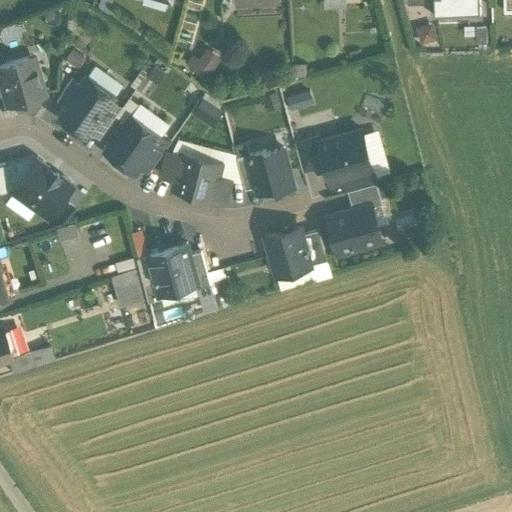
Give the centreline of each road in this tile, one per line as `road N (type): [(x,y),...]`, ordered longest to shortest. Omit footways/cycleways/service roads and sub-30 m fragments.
road 1 (track): [(511,415),(434,126),(408,67)]
road 2 (residential): [(310,202),(232,221),(195,218),(140,197),(38,127),(0,134)]
